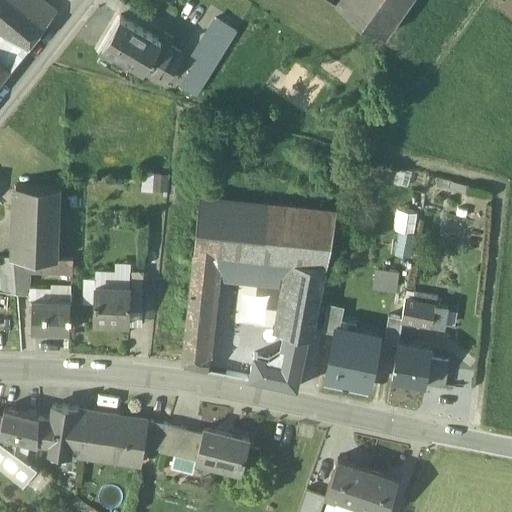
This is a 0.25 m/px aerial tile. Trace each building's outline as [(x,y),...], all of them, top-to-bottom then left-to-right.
[(44,25),(13,0),(0,0),(0,24),(27,46),(44,25)] [(55,11),(41,0),(13,0),(44,25),(55,11)] [(410,0),(339,0),(337,3),(386,34),(410,0)] [(162,39),(121,15),(103,45),(117,53),(144,69),(144,68),(162,39)] [(237,30),(214,16),(189,56),(196,60),(182,83),(198,93),(237,30)] [(173,37),(165,33),(162,39),(144,68),(165,80),(182,51),(169,44),(173,37)] [(117,53),(103,45),(99,52),(112,60),(117,53)] [(0,56),(0,79),(11,66),(0,56)] [(145,170),(144,188),(169,190),(170,171),(145,170)] [(61,186),(16,185),(14,257),(59,258),(61,186)] [(337,210),(199,196),(194,252),(195,252),(217,254),(294,262),(327,265),(337,210)] [(398,208),(397,229),(415,230),(417,210),(398,208)] [(217,254),(195,252),(184,365),(224,372),(227,358),(207,351),(217,254)] [(14,257),(0,256),(0,269),(2,291),(17,294),(15,271),(14,257)] [(59,258),(14,257),(15,271),(30,272),(72,273),(72,259),(59,258)] [(327,265),(294,262),(281,332),(309,336),(314,337),(327,265)] [(144,270),(130,270),(130,286),(129,310),(142,310),(144,270)] [(30,272),(15,271),(17,294),(30,295),(30,272)] [(377,271),(374,289),(397,293),(399,275),(377,271)] [(130,286),(95,285),(94,320),(128,321),(129,310),(130,286)] [(448,305),(406,298),(402,320),(444,327),(448,305)] [(71,300),(32,299),(31,330),(70,331),(71,300)] [(345,307),(329,304),(323,332),(336,334),(337,327),(341,327),(345,307)] [(397,350),(398,340),(402,318),(389,316),(384,348),(397,350)] [(327,377),(369,386),(380,335),(341,327),(337,327),(336,334),(327,377)] [(309,336),(281,332),(276,361),(251,357),(250,362),(248,377),(301,388),(309,336)] [(431,345),(398,340),(397,350),(393,373),(392,377),(425,383),(431,345)] [(250,362),(227,358),(224,372),(248,377),(250,362)] [(447,366),(435,364),(432,384),(444,387),(447,366)] [(89,411),(53,405),(51,418),(39,416),(38,442),(51,443),(50,449),(83,454),(89,411)] [(39,416),(5,407),(2,417),(0,426),(0,440),(14,450),(17,437),(38,442),(39,416)] [(146,419),(89,411),(83,454),(85,455),(85,454),(140,463),(143,445),(146,419)] [(168,423),(146,419),(143,445),(160,448),(168,423)] [(181,426),(168,423),(160,448),(160,450),(173,453),(181,426)] [(250,440),(203,428),(202,432),(181,426),(173,453),(176,454),(195,459),(242,471),(250,440)] [(14,450),(0,440),(0,459),(27,480),(37,467),(14,450)] [(195,459),(176,454),(173,466),(192,471),(195,459)] [(368,468),(338,457),(325,495),(355,506),(368,468)] [(386,511),(398,478),(368,468),(355,506),(373,511),(386,511)] [(312,511),(319,492),(307,488),(298,511),(312,511)]
